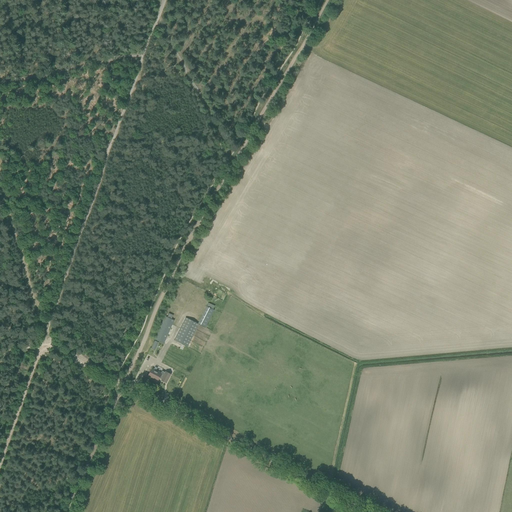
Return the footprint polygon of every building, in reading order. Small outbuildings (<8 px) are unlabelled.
[(174,340),(176,341),(187,347),(198,324),(205,328),(214,310),(213,309),(214,306),(208,303),(197,324),(185,317),(174,340)] [(174,321),(166,316),(154,339),(163,344),(174,321)] [(182,358),(171,352),(165,363),(176,369),(182,358)] [(152,368),(148,376),(157,381),(159,378),(160,374),(155,371),(156,370),(157,368),(155,367),(154,369),(152,368)] [(160,374),(159,378),(161,379),(161,380),(166,383),(170,374),(165,372),(162,371),(160,374)]
